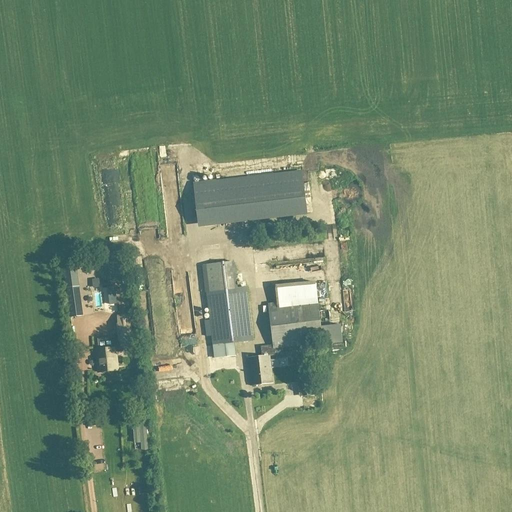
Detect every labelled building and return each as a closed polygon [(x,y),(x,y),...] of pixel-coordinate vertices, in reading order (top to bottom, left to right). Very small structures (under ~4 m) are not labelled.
[(302,173),(193,186),(198,227),(306,214),(302,173)] [(331,199),(323,206),(330,213),(337,205),(331,199)] [(121,252),(110,254),(111,260),(98,262),(99,271),(108,270),(123,268),(121,252)] [(236,357),(234,344),(252,342),(246,288),(226,291),(223,264),(203,267),(213,347),(214,359),(236,357)] [(82,317),(78,288),(75,265),(63,267),(70,318),(78,317),(82,317)] [(317,346),(322,345),(316,299),(267,305),(273,351),(289,349),(317,346)] [(114,347),(114,349),(95,351),(97,373),(97,374),(118,372),(118,371),(117,371),(115,352),(121,351),(121,349),(131,348),(128,318),(117,319),(120,346),(114,347)] [(261,355),(262,358),(247,360),(249,374),(271,371),(269,358),(276,357),(276,359),(290,358),(289,349),(273,351),(273,352),(268,353),(268,354),(261,355)] [(271,371),(249,374),(250,387),(272,385),(271,371)] [(301,382),(303,398),(315,396),(313,380),(301,382)]
